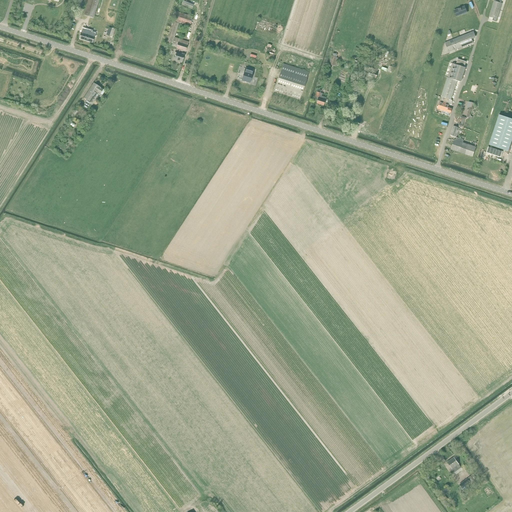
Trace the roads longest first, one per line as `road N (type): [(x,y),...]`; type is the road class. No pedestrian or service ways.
road 1 (tertiary): [(511,194),(0,27)]
road 2 (unclassified): [(347,511),(511,394)]
